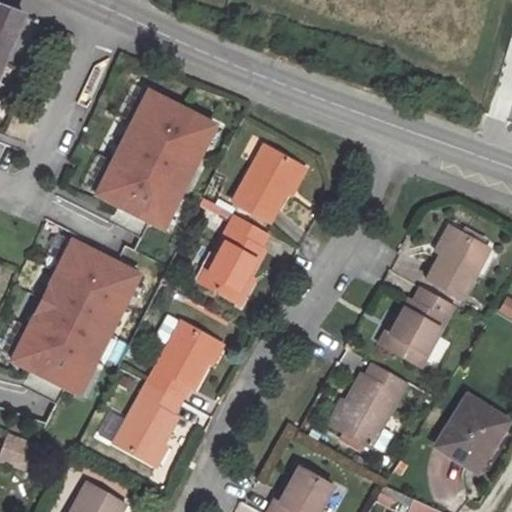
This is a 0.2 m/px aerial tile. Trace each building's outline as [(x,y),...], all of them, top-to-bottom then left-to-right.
[(0,64),(22,14),(0,5),(0,64)] [(213,124),(146,91),(130,122),(136,124),(115,163),(110,161),(94,194),(116,205),(160,228),(177,195),(171,192),(192,153),(197,155),(213,124)] [(284,191),(298,166),(263,146),(233,202),(267,221),(284,191)] [(303,168),(298,166),(284,191),(288,194),(303,168)] [(266,233),(234,216),(198,281),(234,302),(248,276),(262,251),(259,247),(266,233)] [(439,254),(452,230),(447,227),(433,251),(439,254)] [(486,249),(452,230),(439,254),(426,280),(459,298),(486,249)] [(101,255),(70,240),(54,271),(58,273),(43,303),(39,302),(10,360),(76,394),(93,361),(89,359),(117,303),(121,305),(137,273),(101,255)] [(248,276),(234,302),(239,305),(253,279),(248,276)] [(452,306),(420,288),(413,302),(408,299),(392,327),(382,345),(419,365),(452,306)] [(511,301),(505,297),(497,310),(511,318),(511,301)] [(180,322),(146,383),(178,400),(186,387),(190,389),(205,361),(216,342),(180,322)] [(382,345),(392,327),(388,325),(377,343),(382,345)] [(220,344),(216,342),(205,361),(210,364),(220,344)] [(404,382),(372,364),(365,378),(360,375),(345,402),(332,426),(368,446),(404,382)] [(178,400),(146,383),(126,420),(112,412),(98,435),(149,463),(160,442),(174,416),(170,414),(178,400)] [(485,438),(492,443),(506,422),(465,396),(435,445),(467,466),(485,438)] [(332,426),(345,402),(340,399),(327,423),(332,426)] [(40,448),(7,436),(0,455),(0,459),(32,471),(40,448)] [(474,471),(492,443),(485,438),(467,466),(474,471)] [(160,442),(149,463),(154,466),(165,445),(160,442)] [(293,467),(275,500),(280,504),(299,470),(293,467)] [(275,500),(268,511),(316,511),(331,488),(299,470),(280,504),(275,500)] [(69,511),(111,511),(117,502),(85,483),(69,511)] [(439,511),(413,498),(406,511),(439,511)] [(111,511),(118,511),(123,505),(117,502),(111,511)]
